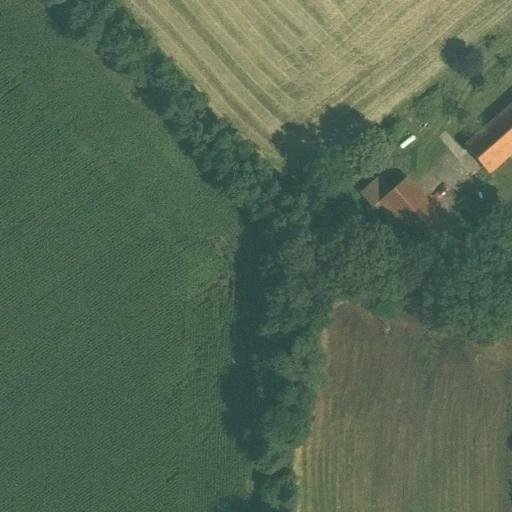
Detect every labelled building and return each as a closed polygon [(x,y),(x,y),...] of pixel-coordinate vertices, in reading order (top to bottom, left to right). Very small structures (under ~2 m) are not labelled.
[(511,106),(491,125),(511,149),(511,106)] [(511,153),(511,149),(491,125),(464,149),(488,175),(511,153)] [(390,194),(379,203),(398,225),(424,202),(405,180),(390,194)] [(379,181),(362,196),(373,209),(379,203),(390,194),(379,181)] [(424,202),(398,225),(399,225),(388,235),(400,249),(411,239),(426,256),(451,233),(424,202)] [(346,203),(323,225),(338,242),(362,220),(346,203)]
